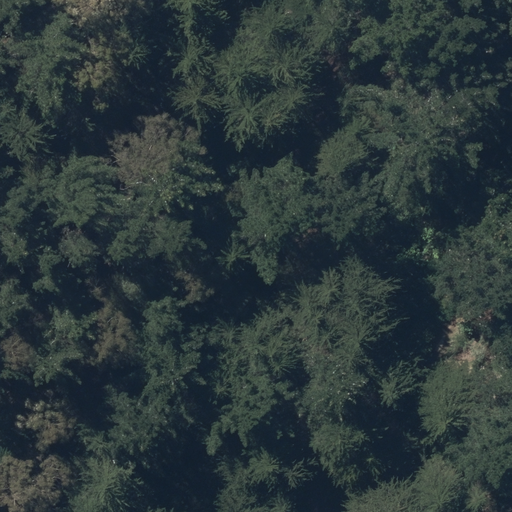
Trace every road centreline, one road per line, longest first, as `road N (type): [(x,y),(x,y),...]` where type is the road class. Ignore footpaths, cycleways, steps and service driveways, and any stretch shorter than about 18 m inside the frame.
road 1 (track): [(329,511),(330,454),(291,299),(318,129),(384,0)]
road 2 (track): [(0,159),(118,122),(188,114)]
